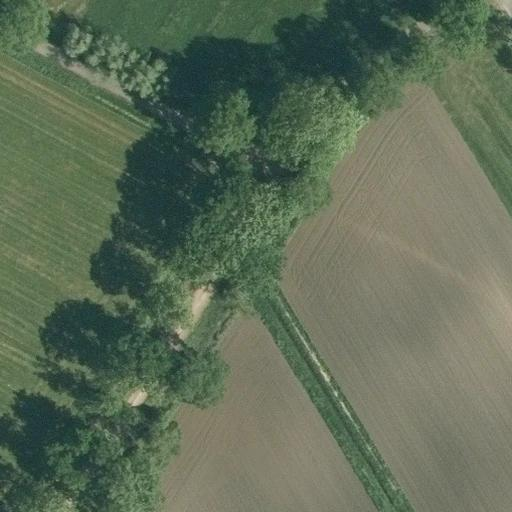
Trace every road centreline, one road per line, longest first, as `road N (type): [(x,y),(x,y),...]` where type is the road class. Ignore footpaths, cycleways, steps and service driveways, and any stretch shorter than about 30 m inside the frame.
road 1 (unclassified): [(457,0),(342,87),(279,170),(0,22)]
road 2 (track): [(279,170),(65,511)]
